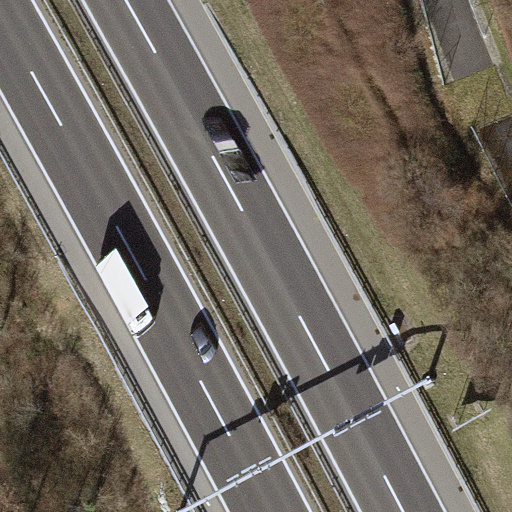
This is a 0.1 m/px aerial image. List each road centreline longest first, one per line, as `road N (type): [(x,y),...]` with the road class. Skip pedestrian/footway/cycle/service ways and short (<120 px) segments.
road 1 (motorway): [(405,511),(127,0)]
road 2 (motorway): [(0,16),(269,511)]
